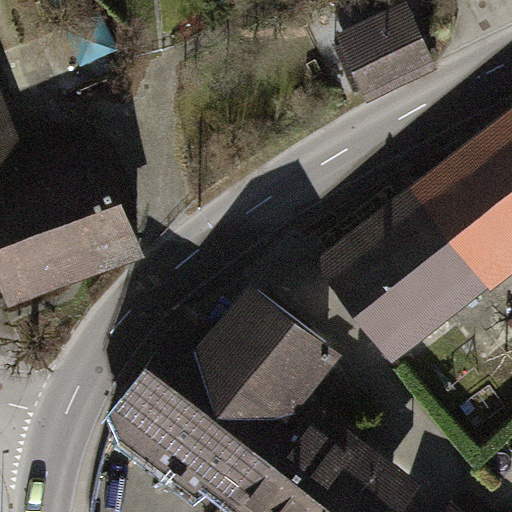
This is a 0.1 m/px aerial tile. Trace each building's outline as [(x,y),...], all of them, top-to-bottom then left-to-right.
[(397,12),(329,44),(360,108),(428,76),(397,12)] [(0,305),(3,314),(140,267),(99,147),(23,174),(0,107),(0,305)] [(511,119),(313,268),(390,370),(511,279),(511,119)] [(214,511),(218,511),(296,406),(332,356),(242,291),(207,339),(189,326),(109,436),(214,511)] [(375,511),(399,480),(296,406),(218,511),(375,511)]
